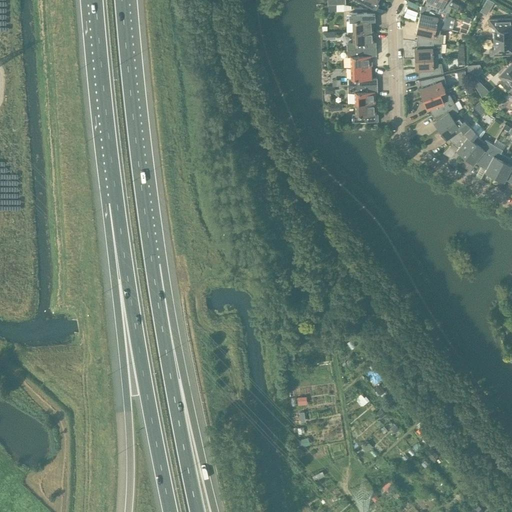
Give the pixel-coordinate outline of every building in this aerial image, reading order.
[(356,0),(376,10),(379,3),(377,2),(377,0),(356,0)] [(451,0),(427,0),(424,5),(448,14),(451,5),(449,4),(451,0)] [(420,12),(418,22),(441,27),(442,22),(445,23),(448,14),(424,5),(423,12),(420,12)] [(349,20),(346,20),(347,31),(353,31),(373,30),(372,19),(375,19),(375,12),(349,13),(349,20)] [(493,25),(493,36),(511,35),(511,17),(489,18),(489,25),(493,25)] [(441,27),(418,22),(415,33),(418,33),(416,40),(442,42),(442,33),(440,32),(441,27)] [(347,42),(347,49),(376,48),(376,41),(373,41),(373,30),(353,31),(353,42),(347,42)] [(511,35),(493,36),(493,48),(490,48),(490,55),(511,54),(511,35)] [(414,48),(415,58),(438,57),(438,52),(441,52),(442,42),(416,40),(417,48),(414,48)] [(351,56),(351,67),(371,66),(371,55),(376,55),(376,48),(347,49),(347,56),(351,56)] [(438,57),(415,58),(415,69),(418,69),(418,76),(443,72),(441,62),(439,62),(438,57)] [(501,81),(509,90),(511,86),(511,61),(498,75),(502,79),(501,81)] [(480,63),(474,65),(477,71),(483,69),(480,63)] [(348,78),(348,85),(377,84),(377,77),(371,77),(371,66),(351,67),(351,78),(348,78)] [(419,88),(423,98),(445,90),(443,85),(446,84),(444,74),(419,80),(422,87),(419,88)] [(355,92),(355,103),(375,102),(375,91),(377,91),(377,84),(348,85),(348,92),(355,92)] [(429,107),(431,114),(454,102),(449,93),(447,94),(445,90),(423,98),(427,108),(429,107)] [(375,113),(375,102),(355,103),(355,114),(352,114),(352,121),(378,120),(378,113),(375,113)] [(433,121),(440,130),(459,116),(456,112),(458,110),(454,102),(431,114),(436,119),(433,121)] [(448,137),(452,143),(471,125),(464,118),(462,120),(459,116),(440,130),(446,138),(448,137)] [(456,149),(465,156),(479,137),(475,134),(477,132),(471,125),(452,143),(458,147),(456,149)] [(475,161),(480,165),(493,143),(485,138),(483,141),(479,137),(465,156),(473,163),(475,161)] [(485,170),(494,175),(505,155),(501,152),(503,149),(493,143),(480,165),(486,168),(485,170)] [(505,178),(510,181),(511,177),(511,154),(511,155),(510,157),(505,155),(494,175),(504,181),(505,178)] [(360,401),(363,405),(369,399),(365,396),(360,401)] [(385,413),(380,408),(377,412),(381,417),(385,413)] [(417,427),(422,432),(427,428),(422,423),(417,427)] [(394,424),(391,427),(396,432),(399,429),(394,424)] [(297,439),(299,447),(309,444),(307,437),(297,439)] [(430,457),(436,452),(430,446),(425,452),(430,457)] [(411,468),(416,463),(413,459),(407,464),(411,468)] [(384,485),(380,489),(385,494),(389,490),(394,486),(389,480),(384,485)]
